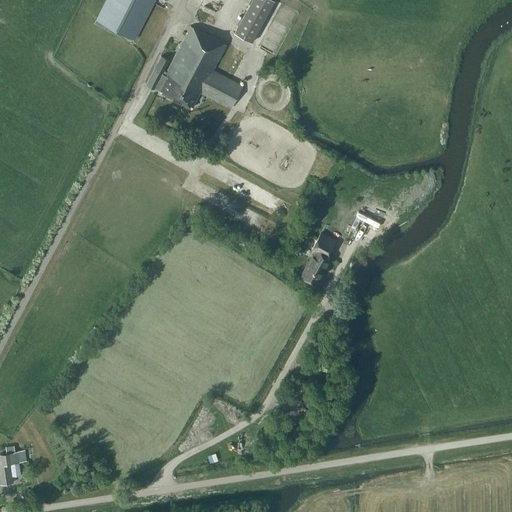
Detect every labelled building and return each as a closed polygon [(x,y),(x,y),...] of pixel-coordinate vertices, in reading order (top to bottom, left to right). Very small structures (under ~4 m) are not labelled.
[(105,0),(96,20),(134,39),(153,0),(105,0)] [(210,0),(205,0),(202,5),(215,12),(219,4),(210,0)] [(250,0),(233,32),(251,42),(273,0),(250,0)] [(141,39),(152,44),(156,36),(157,37),(167,18),(155,12),(141,39)] [(165,71),(163,70),(168,60),(160,56),(145,84),(154,89),(154,87),(159,90),(159,91),(195,110),(201,99),(196,97),(199,92),(229,108),(240,85),(212,70),(226,44),(189,25),(165,71)] [(218,72),(230,78),(242,55),(230,48),(218,72)] [(376,233),(382,237),(386,231),(370,222),(364,234),(373,239),(376,233)] [(329,257),(325,255),(334,240),(320,233),(312,248),(315,250),(301,275),(315,283),(322,270),(320,269),(323,263),(325,264),(329,257)] [(14,483),(11,463),(27,461),(25,449),(14,451),(6,452),(1,453),(0,454),(0,472),(2,484),(14,483)]
